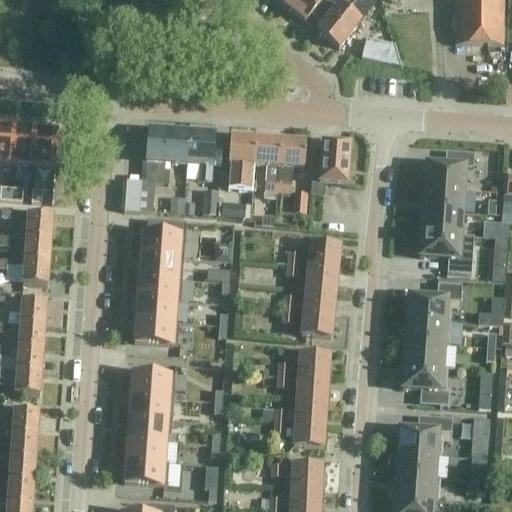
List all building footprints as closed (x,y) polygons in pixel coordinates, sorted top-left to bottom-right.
[(273,0),(289,12),(297,0),(273,0)] [(297,0),(289,12),(305,25),(324,0),(297,0)] [(345,0),(318,34),(339,51),(360,24),(348,14),(356,4),(359,6),(363,0),(345,0)] [(454,0),(454,48),(502,49),(502,1),(454,0)] [(364,42),(360,62),(400,71),(394,49),(364,42)] [(0,131),(0,167),(13,168),(16,133),(0,131)] [(16,133),(13,168),(33,170),(36,135),(16,133)] [(169,166),(187,168),(189,136),(149,133),(145,186),(168,188),(169,166)] [(36,135),(33,170),(54,172),(57,136),(36,135)] [(199,184),(209,185),(211,185),(211,177),(214,138),(189,136),(187,168),(200,168),(199,184)] [(253,168),(254,168),(256,141),(230,139),(228,166),(230,166),(229,178),(228,178),(228,181),(228,192),(237,193),(252,194),(253,168)] [(254,168),(265,169),(264,181),(263,196),(276,197),(280,143),(256,141),(254,168)] [(289,198),(291,171),(303,172),(305,145),(280,143),(276,197),(289,198)] [(310,186),(309,199),(323,200),(324,188),(346,190),(348,148),(322,146),(319,187),(310,186)] [(423,173),(422,191),(463,194),(464,171),(472,172),(473,157),(465,157),(464,171),(425,168),(425,173),(423,173)] [(0,191),(0,204),(10,205),(11,192),(0,191)] [(423,204),(422,214),(461,217),(463,194),(422,191),(421,204),(423,204)] [(11,192),(10,205),(21,206),(22,193),(11,192)] [(31,194),(30,207),(40,207),(41,194),(31,194)] [(203,194),(201,218),(215,219),(216,195),(203,194)] [(237,211),(251,212),(252,197),(238,196),(237,211)] [(305,219),(307,198),(293,197),(291,218),(305,219)] [(511,199),(505,199),(502,199),(501,228),(511,228),(511,199)] [(184,202),(170,202),(169,218),(183,219),(184,202)] [(488,205),(487,219),(494,219),(495,205),(488,205)] [(0,211),(0,213),(0,221),(11,222),(11,212),(0,211)] [(420,224),(419,237),(459,240),(461,217),(422,214),(422,224),(420,224)] [(27,230),(26,241),(49,242),(51,219),(28,217),(27,230)] [(494,219),(487,219),(486,233),(493,233),(494,219)] [(141,237),(140,260),(183,263),(184,240),(141,237)] [(459,240),(419,237),(417,255),(419,255),(419,261),(447,263),(446,277),(470,278),(472,255),(458,254),(459,240)] [(0,238),(0,248),(10,249),(10,240),(0,238)] [(26,241),(24,264),(48,265),(49,242),(26,241)] [(310,248),(308,271),(338,274),(340,250),(310,248)] [(286,268),(286,269),(298,270),(299,258),(287,257),(278,256),(277,268),(286,268)] [(138,281),(181,285),(183,263),(140,260),(138,281)] [(0,262),(0,271),(8,272),(9,263),(0,262)] [(46,289),(48,265),(24,264),(23,287),(46,289)] [(298,270),(286,269),(285,281),(297,282),(298,270)] [(308,271),(306,294),(336,296),(338,274),(308,271)] [(229,288),(230,276),(222,276),(221,287),(229,288)] [(138,281),(136,303),(179,306),(181,285),(138,281)] [(27,299),(28,288),(13,286),(12,297),(27,299)] [(228,300),(229,288),(221,287),(220,299),(228,300)] [(405,306),(404,324),(449,327),(450,313),(459,314),(461,290),(437,288),(436,302),(407,300),(407,306),(405,306)] [(306,294),(304,316),(334,319),(336,296),(306,294)] [(285,301),(284,314),(294,315),(295,302),(285,301)] [(21,315),(20,327),(43,328),(45,305),(22,303),(21,309),(21,315)] [(136,303),(135,324),(178,327),(173,326),(174,306),(179,307),(179,306),(136,303)] [(284,314),(283,327),(293,328),(294,315),(284,314)] [(334,319),(304,316),(302,340),(332,342),(334,319)] [(226,331),(227,319),(218,319),(218,331),(226,331)] [(135,324),(133,347),(176,350),(178,327),(135,324)] [(405,337),(404,347),(448,350),(449,327),(404,324),(403,337),(405,337)] [(20,327),(18,350),(42,352),(43,328),(20,327)] [(217,342),(225,343),(226,331),(218,331),(217,342)] [(487,338),(486,352),(495,352),(495,338),(487,338)] [(401,356),(401,369),(446,372),(441,371),(443,350),(448,351),(448,350),(404,347),(403,357),(401,356)] [(0,358),(2,359),(18,360),(17,373),(40,375),(42,352),(18,350),(0,349),(0,358)] [(495,352),(486,352),(486,366),(494,366),(495,352)] [(300,359),(298,383),(327,385),(329,362),(300,359)] [(279,369),(278,381),(288,382),(289,370),(279,369)] [(446,372),(401,369),(399,387),(401,388),(401,393),(440,396),(439,410),(447,410),(448,396),(444,396),(446,372)] [(40,375),(17,373),(17,374),(1,373),(0,372),(0,382),(16,384),(15,397),(39,398),(40,375)] [(131,378),(129,401),(172,404),(174,381),(131,378)] [(277,393),(287,393),(288,382),(278,381),(277,393)] [(298,383),(297,405),(326,407),(327,385),(298,383)] [(221,407),(222,396),(214,395),(213,407),(221,407)] [(172,404),(129,401),(128,422),(170,425),(172,404)] [(285,427),(295,428),(324,430),(326,407),(297,405),(296,416),(275,415),(274,426),(285,427)] [(212,418),(220,419),(221,407),(213,407),(212,418)] [(14,413),(13,436),(36,438),(38,414),(14,413)] [(169,447),(177,447),(177,438),(170,438),(170,425),(128,422),(126,443),(169,447)] [(396,438),(395,454),(440,457),(441,446),(450,447),(450,437),(451,423),(443,422),(442,436),(398,433),(398,438),(396,438)] [(284,439),(285,427),(274,426),(274,438),(284,439)] [(322,453),(324,430),(295,428),(293,451),(322,453)] [(13,436),(11,459),(35,461),(36,438),(13,436)] [(219,450),(219,439),(211,438),(211,450),(219,450)] [(125,465),(167,468),(169,447),(126,443),(125,465)] [(210,461),(218,462),(219,450),(211,450),(210,461)] [(396,469),(395,479),(438,482),(434,481),(435,460),(440,461),(440,457),(395,454),(394,469),(396,469)] [(11,459),(9,483),(33,484),(35,461),(11,459)] [(167,468),(125,465),(123,488),(166,491),(167,468)] [(272,480),(281,481),(282,470),(273,469),(272,480)] [(292,470),(291,493),(321,494),(322,471),(292,470)] [(477,471),(476,485),(484,486),(485,472),(477,471)] [(205,472),(203,494),(208,494),(207,506),(215,506),(217,472),(205,472)] [(392,489),(391,505),(432,508),(432,502),(437,503),(438,482),(395,479),(394,489),(392,489)] [(0,505),(8,506),(31,508),(33,484),(9,483),(8,498),(0,496),(0,505)] [(484,486),(472,485),(471,499),(483,500),(484,486)] [(291,493),(290,511),(319,511),(321,494),(291,493)] [(271,503),(270,511),(279,511),(280,503),(271,503)]
